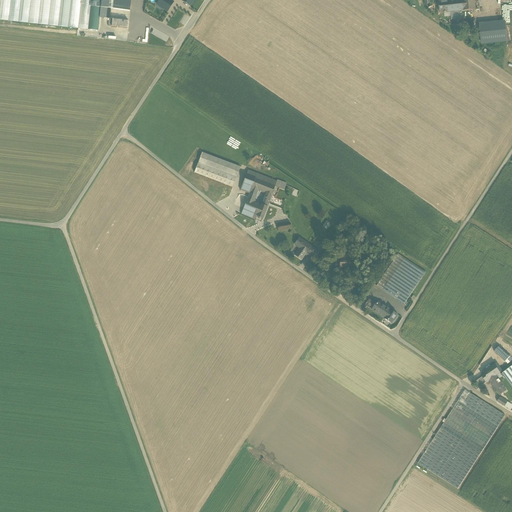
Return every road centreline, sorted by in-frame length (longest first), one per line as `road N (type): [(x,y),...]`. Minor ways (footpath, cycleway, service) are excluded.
road 1 (residential): [(124,128),(274,248),(511,413)]
road 2 (track): [(165,511),(62,222),(0,217)]
road 3 (track): [(511,150),(396,332)]
road 4 (unclassified): [(210,0),(124,128)]
road 5 (track): [(463,384),(382,511)]
